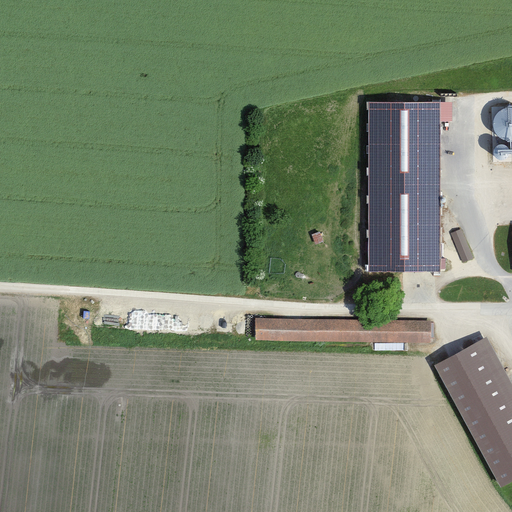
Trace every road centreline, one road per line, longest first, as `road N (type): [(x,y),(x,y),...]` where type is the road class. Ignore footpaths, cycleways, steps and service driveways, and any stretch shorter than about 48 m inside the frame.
road 1 (track): [(0,287),(305,307),(511,307)]
road 2 (unknown): [(511,283),(478,240),(460,160),(475,120),(511,105)]
